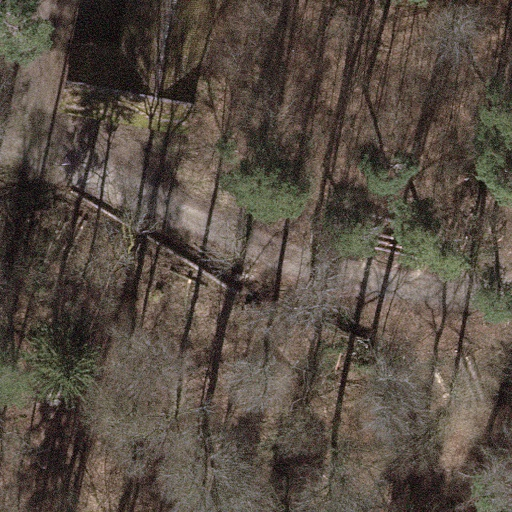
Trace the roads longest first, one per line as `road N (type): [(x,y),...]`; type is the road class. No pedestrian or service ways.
road 1 (track): [(0,143),(329,263),(511,282)]
road 2 (track): [(41,155),(45,0)]
